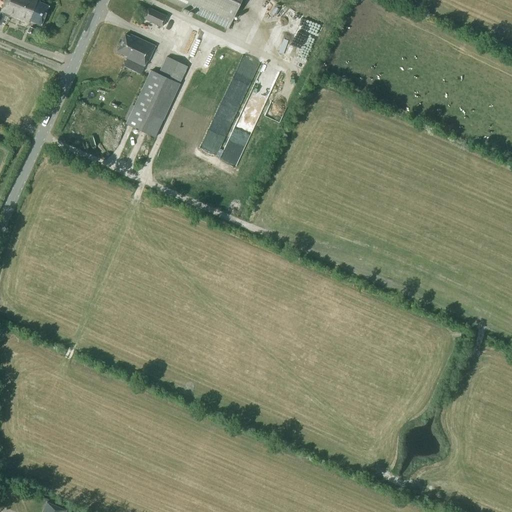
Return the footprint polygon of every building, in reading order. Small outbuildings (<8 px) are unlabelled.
[(3,0),(3,2),(4,3),(1,12),(10,15),(28,23),(29,20),(41,25),(49,6),(39,2),(39,0),(3,0)] [(239,0),(166,0),(227,28),(239,0)] [(143,18),(161,27),(166,16),(148,8),(143,18)] [(116,51),(126,56),(125,58),(144,67),(146,61),(148,61),(155,46),(130,34),(129,37),(124,34),(116,51)] [(158,74),(150,70),(125,125),(155,137),(187,66),(166,56),(158,74)] [(237,110),(243,97),(228,89),(221,103),(237,110)] [(46,503),(42,511),(64,511),(65,510),(46,503)]
